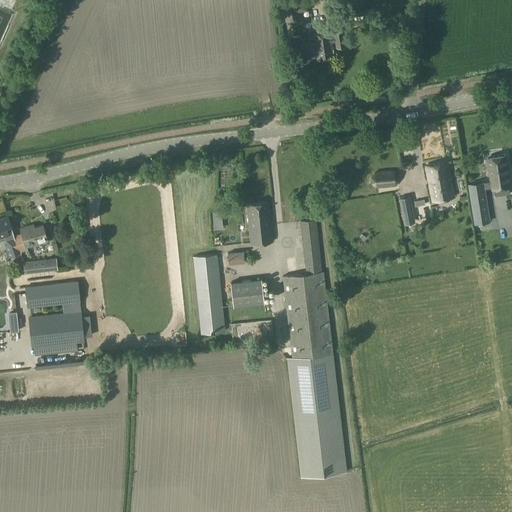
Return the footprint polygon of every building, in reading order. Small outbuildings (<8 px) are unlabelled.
[(309,10),(307,0),(284,0),(283,0),(286,24),(300,22),(299,12),(309,10)] [(344,29),(339,30),(339,31),(330,33),(330,31),(312,34),(313,42),(301,44),(303,57),(316,55),(317,60),(334,57),(331,41),(335,41),(336,46),(347,45),(344,29)] [(380,89),(361,94),(363,101),(382,95),(380,89)] [(452,114),(440,115),(441,144),(454,143),(452,114)] [(468,130),(480,129),(479,121),(467,121),(468,130)] [(489,221),(484,188),(492,187),(492,188),(510,185),(505,154),(487,157),(491,181),(483,182),(468,184),(474,223),(489,221)] [(447,161),(425,165),(432,200),(453,196),(447,161)] [(371,177),(372,183),(375,186),(386,187),(396,185),(399,180),(398,174),(395,170),(384,170),(374,172),(371,177)] [(331,187),(333,200),(341,199),(339,186),(331,187)] [(402,215),(413,213),(409,195),(398,197),(402,215)] [(269,202),(247,204),(250,243),(272,241),(269,202)] [(452,210),(431,213),(433,222),(453,219),(452,210)] [(15,239),(14,234),(8,216),(0,218),(0,240),(7,238),(7,240),(5,240),(10,256),(16,255),(12,244),(15,244),(13,240),(15,239)] [(306,273),(283,275),(292,357),(289,357),(287,357),(300,476),(347,471),(333,353),(333,352),(323,271),(322,271),(316,219),(300,221),(306,273)] [(455,220),(430,224),(432,238),(409,242),(408,233),(365,239),(367,255),(458,242),(455,220)] [(399,221),(375,225),(376,230),(391,228),(391,227),(400,226),(399,221)] [(12,244),(16,255),(21,253),(21,251),(27,249),(26,246),(47,240),(43,225),(30,229),(29,225),(20,228),(21,232),(14,234),(15,239),(13,240),(15,244),(12,244)] [(480,240),(458,243),(459,246),(452,247),(453,254),(461,253),(461,257),(482,254),(480,240)] [(245,263),(244,250),(228,252),(229,264),(245,263)] [(192,255),(200,333),(225,330),(218,253),(192,255)] [(23,261),(24,273),(58,270),(57,258),(23,261)] [(232,306),(264,303),(261,278),(230,281),(232,306)] [(25,286),(28,307),(81,301),(78,280),(25,286)] [(84,341),(81,310),(29,316),(32,346),(84,341)] [(274,338),(272,319),(231,323),(233,343),(274,338)]
